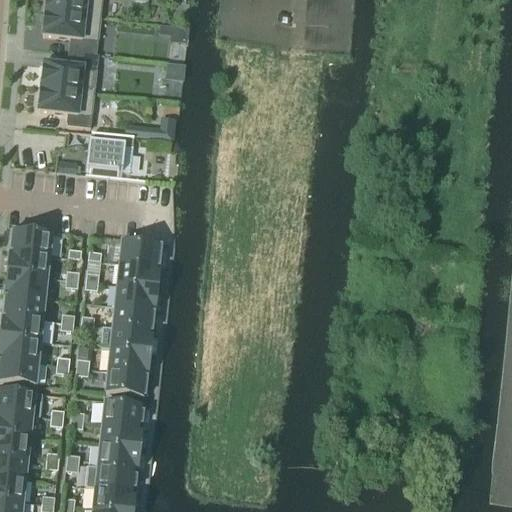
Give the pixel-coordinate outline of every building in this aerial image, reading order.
[(45,0),(44,12),(45,12),(44,16),(100,22),(102,0),(45,0)] [(100,22),(44,16),(44,20),(43,20),(42,35),(42,40),(70,43),(97,46),(100,22)] [(159,38),(170,39),(171,32),(160,30),(159,38)] [(70,43),(68,56),(96,60),(97,46),(70,43)] [(68,56),(67,70),(96,74),(98,60),(96,60),(68,56)] [(67,70),(43,68),(42,73),(40,87),(41,87),(40,92),(93,98),(96,74),(67,70)] [(93,98),(40,92),(40,96),(39,96),(37,110),(38,110),(37,115),(67,119),(91,121),(93,98)] [(91,121),(67,119),(66,130),(89,133),(91,121)] [(124,140),(145,142),(146,132),(125,130),(124,140)] [(133,142),(90,137),(87,172),(129,177),(133,142)] [(75,168),(58,167),(57,176),(74,177),(75,168)] [(11,234),(8,256),(48,260),(51,239),(11,234)] [(119,268),(158,272),(161,250),(121,246),(119,268)] [(68,254),(67,262),(79,264),(80,256),(68,254)] [(8,256),(6,278),(46,282),(48,260),(8,256)] [(88,257),(87,265),(99,267),(100,258),(88,257)] [(116,290),(156,294),(158,272),(119,268),(116,290)] [(66,276),(65,284),(77,285),(78,277),(66,276)] [(6,278),(4,300),(44,304),(46,282),(6,278)] [(86,278),(85,286),(97,288),(98,279),(86,278)] [(65,284),(64,292),(76,294),(77,285),(65,284)] [(85,286),(84,294),(96,296),(97,288),(85,286)] [(114,311),(154,316),(156,294),(116,290),(114,311)] [(4,300),(1,321),(41,326),(44,304),(4,300)] [(112,333),(151,338),(154,316),(114,311),(112,333)] [(61,319),(60,327),(73,328),(73,320),(61,319)] [(1,321),(0,334),(0,343),(39,348),(41,326),(1,321)] [(81,321),(80,329),(92,331),(93,322),(81,321)] [(60,327),(60,335),(72,337),(73,328),(60,327)] [(80,329),(79,337),(91,339),(92,331),(80,329)] [(99,354),(109,355),(149,359),(151,338),(112,333),(102,332),(99,354)] [(0,343),(0,365),(37,369),(39,348),(0,343)] [(107,377),(147,381),(149,359),(109,355),(107,377)] [(56,362),(56,370),(68,371),(69,363),(56,362)] [(77,364),(76,372),(88,373),(89,365),(77,364)] [(0,365),(0,387),(34,391),(37,369),(0,365)] [(56,370),(55,378),(67,379),(68,371),(56,370)] [(76,372),(75,380),(87,382),(88,373),(76,372)] [(104,399),(144,403),(147,381),(107,377),(104,399)] [(0,395),(0,417),(39,422),(41,400),(0,395)] [(101,428),(141,433),(143,411),(104,407),(101,428)] [(51,415),(50,423),(62,424),(63,416),(51,415)] [(0,417),(0,439),(29,442),(31,422),(39,423),(39,422),(0,417)] [(71,417),(70,425),(82,426),(83,418),(71,417)] [(50,423),(49,431),(61,432),(62,424),(50,423)] [(70,425),(69,433),(81,434),(82,426),(70,425)] [(99,450),(139,454),(141,433),(101,428),(99,450)] [(0,439),(0,461),(26,464),(29,442),(0,439)] [(97,472),(136,476),(139,454),(99,450),(97,472)] [(46,458),(45,466),(57,467),(58,459),(46,458)] [(66,460),(65,468),(77,469),(78,461),(66,460)] [(0,461),(0,483),(24,486),(26,464),(0,461)] [(45,466),(44,474),(57,475),(57,467),(45,466)] [(65,468),(64,476),(77,478),(77,469),(65,468)] [(84,492),(94,493),(134,498),(136,476),(97,472),(87,471),(84,492)] [(0,483),(0,504),(22,507),(24,486),(0,483)] [(92,511),(132,511),(134,498),(94,493),(92,511)] [(41,501),(40,509),(53,510),(54,502),(41,501)] [(62,503),(61,511),(69,511),(72,511),(74,504),(62,503)]
